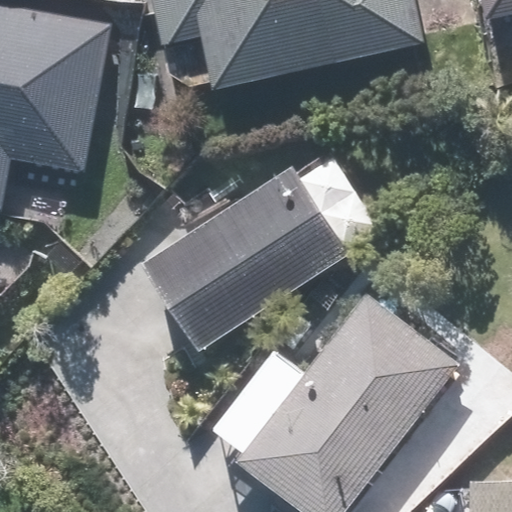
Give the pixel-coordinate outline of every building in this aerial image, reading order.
[(149,0),(163,54),(195,47),(207,96),(420,44),(409,0),(149,0)] [(511,0),(478,0),(483,22),(511,15),(511,0)] [(108,28),(0,11),(0,216),(1,217),(9,161),(85,173),(108,28)] [(190,352),(376,234),(327,156),(140,273),(190,352)] [(300,511),(336,511),(453,365),(364,294),(300,375),(269,351),(203,434),(300,511)] [(511,511),(511,485),(458,485),(458,511),(511,511)]
